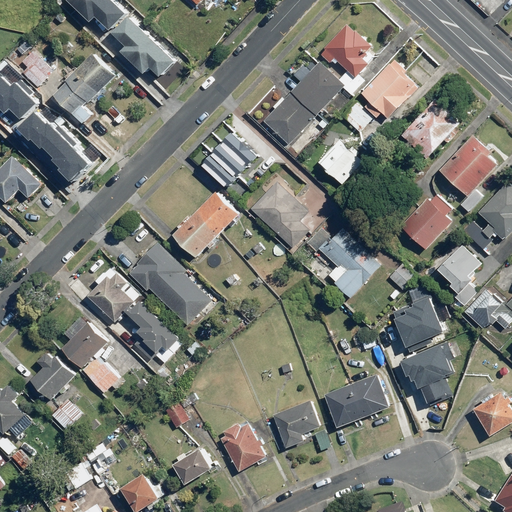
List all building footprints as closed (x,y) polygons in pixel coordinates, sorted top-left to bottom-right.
[(126,12),(112,0),(70,0),(91,20),(96,15),(111,28),(126,12)] [(175,60),(129,15),(113,32),(127,45),(121,51),(144,73),(151,66),(160,75),(175,60)] [(349,24),(326,48),(328,49),(323,54),(332,63),(334,60),(337,63),(339,61),(344,66),(344,67),(348,71),(349,70),(357,78),(371,63),(366,58),(370,53),(369,52),(374,46),(357,30),(356,31),(349,24)] [(55,71),(35,51),(24,62),(31,68),(25,74),(39,88),(55,71)] [(106,66),(95,54),(54,94),(66,106),(65,107),(73,115),(74,114),(85,125),(94,116),(85,107),(89,103),(90,104),(118,77),(106,66)] [(396,59),(364,93),(372,101),(367,106),(378,118),(384,112),(390,118),(421,87),(406,73),(408,71),(396,59)] [(322,61),(265,119),(290,143),(347,85),(322,61)] [(10,86),(0,75),(0,110),(3,113),(8,108),(20,119),(35,104),(28,97),(32,93),(18,78),(10,86)] [(411,128),(434,151),(467,118),(444,96),(411,128)] [(375,118),(357,101),(343,116),(361,133),(375,118)] [(45,124),(34,113),(17,130),(37,150),(41,146),(52,158),(49,161),(69,182),(89,162),(74,147),(77,144),(58,126),(55,129),(48,121),(45,124)] [(256,155),(232,133),(221,144),(246,167),(256,155)] [(474,135),(442,170),(470,196),(500,164),(491,155),(493,152),(474,135)] [(341,139),(320,162),(344,184),(365,162),(358,155),(361,152),(354,146),(351,149),(341,139)] [(246,167),(221,144),(211,156),(235,178),(246,167)] [(225,189),(235,178),(211,156),(200,167),(225,189)] [(15,157),(0,172),(0,194),(10,203),(22,190),(31,199),(45,185),(15,157)] [(279,181),(253,208),(295,248),(312,230),(302,221),(311,212),(279,181)] [(511,183),(510,182),(481,212),(492,223),(484,231),(480,226),(470,236),(484,250),(494,240),(492,238),(495,235),(497,238),(500,235),(506,240),(511,234),(511,183)] [(217,192),(175,234),(198,257),(210,246),(212,248),(217,243),(215,240),(231,225),(233,227),(237,222),(235,220),(241,215),(217,192)] [(429,198),(403,226),(427,249),(453,222),(447,215),(453,209),(438,194),(432,201),(429,198)] [(383,264),(344,228),(333,240),(331,238),(332,236),(323,227),(309,243),(318,252),(321,249),(339,266),(330,275),(337,282),(336,282),(353,298),(366,284),(366,283),(383,264)] [(267,248),(261,241),(252,250),(259,257),(267,248)] [(151,289),(190,325),(214,300),(186,273),(188,270),(159,242),(130,272),(149,290),(151,289)] [(480,291),(471,283),(475,279),(470,275),(482,263),(463,245),(440,269),(455,283),(452,285),(459,292),(456,295),(466,305),(480,291)] [(407,261),(392,277),(405,291),(421,275),(407,261)] [(101,284),(90,295),(118,322),(128,311),(145,327),(140,331),(145,335),(136,344),(153,360),(158,355),(166,363),(186,342),(142,300),(138,305),(136,303),(137,302),(136,301),(142,295),(119,273),(118,273),(113,268),(107,274),(106,272),(98,281),(101,284)] [(241,280),(233,272),(225,280),(233,288),(241,280)] [(488,289),(467,311),(485,328),(492,321),(495,324),(500,318),(496,315),(507,304),(495,293),(494,294),(488,289)] [(89,322),(64,348),(84,367),(109,341),(89,322)] [(371,329),(354,335),(360,352),(377,346),(371,329)] [(197,340),(187,348),(194,356),(203,347),(197,340)] [(410,351),(409,400),(448,400),(448,372),(430,372),(430,352),(410,351)] [(48,352),(40,361),(46,367),(34,380),(53,399),(77,375),(58,356),(55,359),(48,352)] [(96,361),(85,372),(106,393),(114,386),(117,389),(125,381),(104,358),(98,363),(96,361)] [(293,362),(281,365),(284,375),(295,372),(293,362)] [(379,375),(327,394),(339,427),(391,408),(379,375)] [(0,387),(0,427),(6,434),(26,415),(14,401),(20,395),(10,385),(4,391),(0,387)] [(503,392),(475,408),(492,436),(511,423),(511,407),(509,403),(511,401),(510,398),(507,399),(503,392)] [(77,393),(70,400),(54,416),(69,430),(85,414),(75,405),(82,398),(77,393)] [(196,393),(182,403),(186,408),(200,399),(196,393)] [(165,408),(157,400),(149,409),(157,416),(165,408)] [(312,400),(276,415),(289,447),(306,440),(304,434),(323,426),(312,400)] [(180,402),(167,410),(178,428),(191,420),(180,402)] [(265,444),(262,439),(260,441),(250,423),(242,428),(240,423),(225,431),(228,435),(223,438),(242,472),(269,457),(262,445),(265,444)] [(327,429),(315,434),(323,451),(335,446),(327,429)] [(22,448),(13,456),(26,469),(34,461),(22,448)] [(203,448),(176,464),(188,484),(215,468),(203,448)] [(96,466),(103,474),(119,462),(116,458),(107,465),(103,460),(96,466)] [(89,459),(62,476),(59,477),(69,494),(94,479),(92,475),(97,472),(89,459)] [(147,473),(124,487),(139,511),(162,498),(147,473)] [(507,511),(511,511),(511,480),(498,504),(508,511),(507,511)] [(498,494),(484,485),(477,496),(492,505),(498,494)] [(406,511),(403,503),(379,511),(406,511)]
